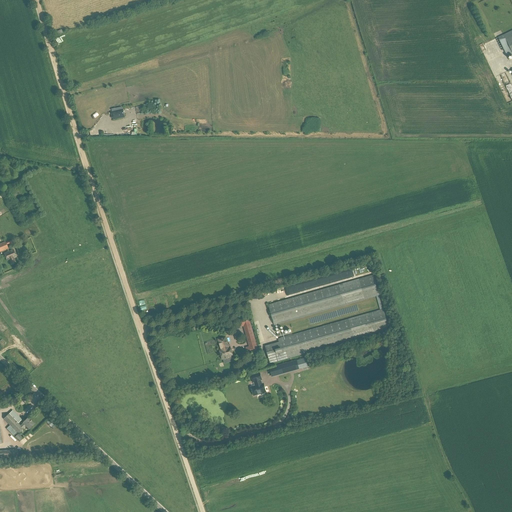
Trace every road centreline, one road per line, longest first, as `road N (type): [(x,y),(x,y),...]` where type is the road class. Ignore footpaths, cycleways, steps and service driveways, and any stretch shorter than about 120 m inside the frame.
road 1 (track): [(36,0),(203,511)]
road 2 (unclassified): [(163,511),(0,356)]
